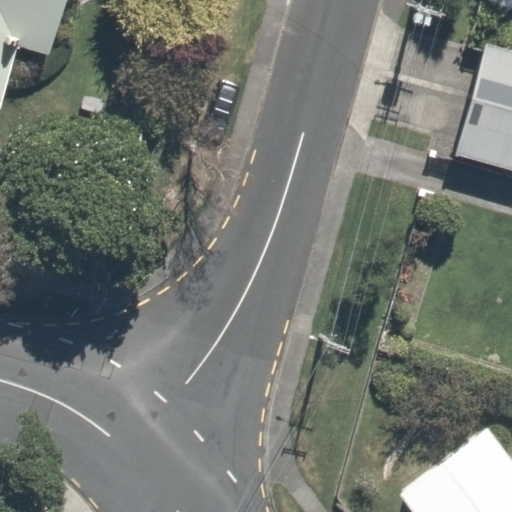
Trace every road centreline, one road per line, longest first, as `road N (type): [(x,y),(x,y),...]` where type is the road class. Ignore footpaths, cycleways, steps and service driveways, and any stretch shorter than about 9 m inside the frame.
road 1 (residential): [(340,0),(265,257),(185,386),(115,446)]
road 2 (residential): [(0,381),(64,406),(115,446)]
